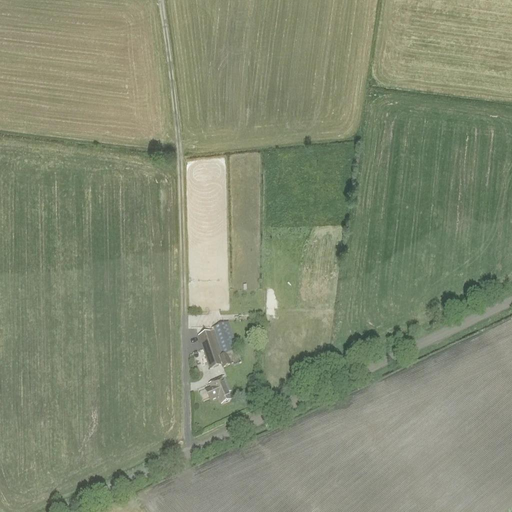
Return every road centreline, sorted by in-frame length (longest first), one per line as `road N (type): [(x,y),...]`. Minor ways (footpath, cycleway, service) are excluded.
road 1 (unclassified): [(58,511),(511,303)]
road 2 (track): [(192,449),(180,155),(160,0)]
